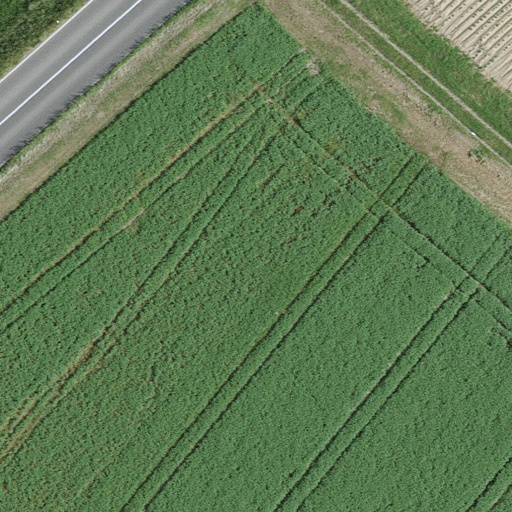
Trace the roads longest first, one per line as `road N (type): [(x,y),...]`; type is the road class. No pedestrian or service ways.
road 1 (track): [(329,0),(511,157)]
road 2 (primary): [(0,122),(140,0)]
